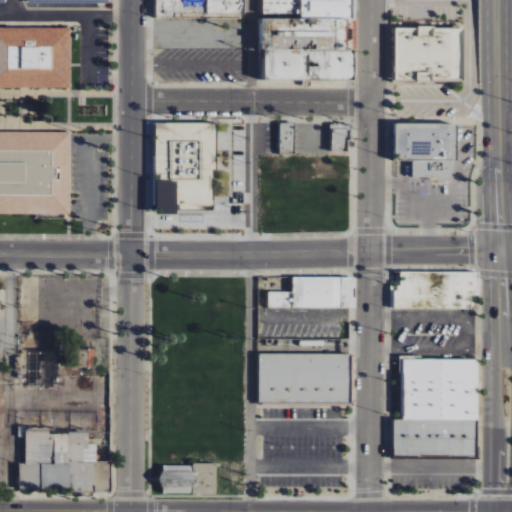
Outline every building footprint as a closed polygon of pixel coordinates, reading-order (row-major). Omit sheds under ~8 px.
[(244,0),(155,0),(156,17),(245,16),(244,0)] [(264,81),(353,82),(353,41),(351,41),(351,0),(300,0),(301,20),(260,20),(260,51),(264,51),(264,81)] [(300,0),(262,0),(262,14),(300,15),(300,0)] [(0,28),(0,88),(70,89),(70,29),(0,28)] [(394,28),(395,83),(462,82),(461,28),(394,28)] [(216,122),(155,123),(156,214),(175,213),(175,209),(213,209),(213,170),(216,170),(216,122)] [(280,123),(279,154),(294,154),(295,123),(280,123)] [(412,177),(451,177),(451,166),(443,166),(443,160),(456,160),(456,123),(395,123),(395,160),(412,160),(412,177)] [(331,152),(349,151),(349,125),(331,126),(331,152)] [(0,213),(71,214),(71,132),(0,131),(0,213)] [(471,309),(472,295),(478,295),(479,272),(397,271),(397,286),(391,285),(391,308),(471,309)] [(268,308),(355,307),(355,276),(292,277),(292,292),(268,292),(268,308)] [(21,334),(34,335),(35,321),(22,320),(21,334)] [(90,367),(91,350),(73,349),(72,366),(90,367)] [(60,352),(43,352),(43,359),(36,359),(37,387),(60,387),(60,352)] [(351,353),(258,354),(259,406),(351,406),(351,353)] [(478,358),(402,358),(402,419),(394,419),(393,455),(477,455),(478,358)] [(94,491),(95,444),(88,444),(88,432),(109,433),(109,414),(22,412),(21,431),(26,431),(25,464),(19,464),(19,490),(94,491)] [(108,433),(89,434),(89,444),(109,444),(108,433)] [(216,494),(216,463),(193,463),(193,494),(216,494)] [(192,466),(161,465),(161,493),(192,493),(192,466)]
